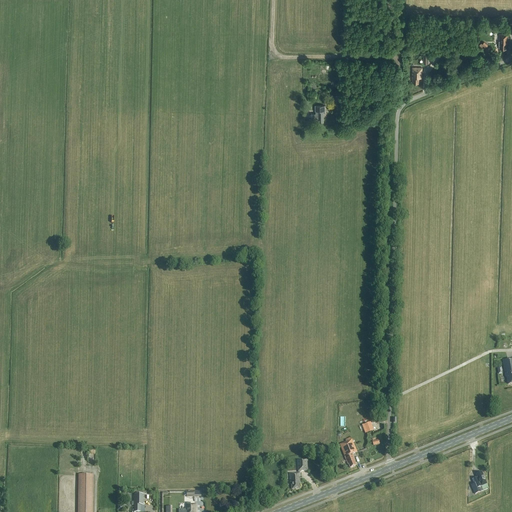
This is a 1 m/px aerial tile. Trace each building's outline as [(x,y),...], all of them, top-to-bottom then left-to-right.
[(507,49),(507,48),(507,43),(509,43),(509,34),(496,34),(496,38),(500,38),(499,49),(507,49)] [(429,51),(424,51),(423,63),(429,63),(429,55),(443,56),(444,49),(431,49),(431,51),(429,51)] [(422,68),(413,67),(412,83),(419,83),(419,77),(422,78),(422,68)] [(316,111),(317,111),(317,114),(311,114),(311,120),(317,120),(317,121),(319,121),(319,122),(324,122),(324,116),(324,111),(325,111),(325,106),(316,106),(316,111)] [(511,358),(503,360),(506,377),(507,377),(508,385),(511,384),(511,358)] [(365,429),(380,422),(378,418),(363,424),(365,429)] [(345,458),(357,453),(352,440),(340,445),(345,458)] [(350,468),(356,466),(353,459),(354,459),(353,456),(345,459),(347,462),(350,468)] [(298,473),(297,473),(290,474),(290,485),(292,484),(292,490),(300,489),(300,484),(301,484),(300,474),(300,473),(301,472),(300,471),(308,471),(307,460),(298,461),(298,473)] [(476,483),(471,485),(475,494),(483,491),(481,487),(487,485),(482,473),(476,475),(477,478),(475,479),(476,483)] [(78,475),(77,511),(93,511),(94,475),(78,475)] [(143,506),(143,491),(134,491),(134,494),(134,502),(131,502),(131,505),(134,505),(133,511),(144,511),(144,506),(143,506)]
